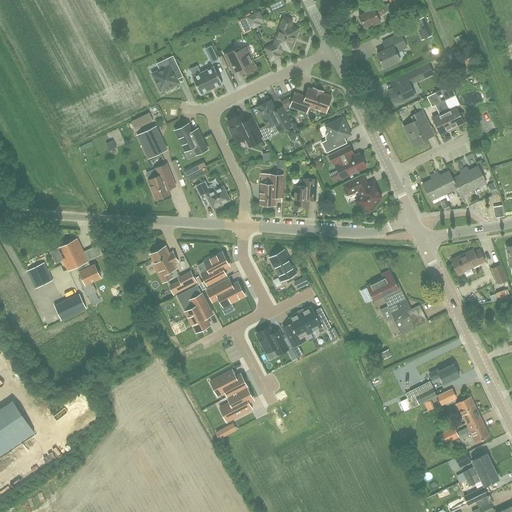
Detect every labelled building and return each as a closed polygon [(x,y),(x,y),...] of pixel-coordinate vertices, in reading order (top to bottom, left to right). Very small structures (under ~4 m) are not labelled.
[(385,13),(382,7),(382,6),(374,10),(374,9),(359,16),(364,28),(371,25),(371,26),(380,22),(378,16),(385,13)] [(258,24),(256,21),(260,19),(256,12),(245,18),(249,26),(250,28),(258,24)] [(249,26),(245,18),(237,22),(241,30),(249,26)] [(290,21),(289,20),(287,19),(285,19),(283,20),(282,22),(274,45),(265,49),(271,61),(280,57),(278,53),(281,52),(283,49),(290,51),(298,30),(290,27),(291,25),(291,23),(290,21)] [(419,27),(424,41),(433,38),(427,23),(419,27)] [(401,34),(382,43),(386,50),(377,55),(383,68),(400,60),(396,53),(407,47),(401,34)] [(218,60),(211,46),(205,49),(212,63),(218,60)] [(233,73),(239,70),(241,75),(255,69),(249,56),(250,56),(246,47),(235,53),(234,50),(225,55),(233,73)] [(174,88),(173,86),(179,84),(173,72),(179,69),(173,57),(167,60),(170,66),(152,74),(161,92),(166,90),(167,92),(174,88)] [(429,64),(420,68),(412,72),(400,77),(391,82),(394,88),(388,91),(394,105),(415,95),(410,85),(434,74),(429,64)] [(222,84),(214,67),(192,77),(200,95),(222,84)] [(331,100),(331,99),(331,97),(322,94),(322,92),(314,89),(313,91),(308,89),(305,98),(295,94),(290,107),(306,113),(308,106),(326,112),(328,106),(330,105),(331,100)] [(440,103),(452,129),(464,123),(456,107),(450,110),(445,101),(449,99),(445,90),(436,94),(440,103)] [(440,135),(452,129),(440,103),(436,94),(436,93),(427,97),(431,105),(434,104),(440,115),(432,118),(440,135)] [(275,124),(279,132),(291,127),(282,108),(275,111),(270,101),(269,101),(267,100),(263,102),(263,105),(258,107),(267,128),(275,124)] [(434,136),(422,111),(412,116),(415,122),(404,127),(414,147),(428,140),(427,139),(434,136)] [(262,141),(256,129),(251,119),(244,122),(241,115),(239,116),(237,115),(233,117),(233,119),(228,121),(231,128),(229,129),(232,135),(234,135),(237,142),(243,139),(246,140),(249,147),(262,141)] [(332,131),(329,133),(328,133),(327,134),(326,135),(326,136),(325,137),(325,138),(325,139),(326,140),(326,141),(321,143),(326,154),(347,144),(344,137),(345,133),(349,132),(342,119),(329,125),(332,131)] [(198,130),(192,133),(188,125),(175,131),(185,151),(193,147),(197,155),(207,150),(198,130)] [(163,152),(152,129),(138,136),(149,159),(163,152)] [(332,182),(341,177),(342,179),(366,167),(364,164),(365,162),(363,158),(361,158),(359,154),(351,158),(350,155),(352,154),(349,147),(329,157),(333,163),(336,162),(338,165),(336,166),(338,171),(329,175),(332,182)] [(206,167),(203,162),(198,164),(200,170),(206,167)] [(175,187),(171,178),(166,164),(155,169),(158,176),(148,180),(156,200),(170,195),(168,190),(175,187)] [(463,169),(473,190),(486,183),(478,167),(469,171),(467,167),(463,169)] [(186,178),(189,184),(209,174),(206,169),(186,178)] [(452,179),(457,189),(460,196),(473,190),(463,169),(460,171),(461,175),(452,179)] [(457,189),(452,179),(449,172),(440,176),(438,172),(434,174),(444,195),(457,189)] [(444,195),(434,174),(430,176),(432,180),(423,184),(431,201),(444,195)] [(271,207),(272,205),(274,206),(275,198),(281,198),(282,176),(270,175),(269,185),(261,184),(260,205),(266,205),(267,207),(271,207)] [(363,177),(356,181),(344,187),(348,195),(357,190),(360,191),(362,195),(358,200),(359,203),(369,212),(378,200),(376,199),(377,195),(379,195),(373,183),(367,186),(363,177)] [(296,187),(295,207),(308,208),(309,200),(315,200),(317,180),(304,179),(304,187),(296,187)] [(207,196),(213,208),(229,200),(223,187),(215,191),(214,188),(210,187),(208,188),(205,182),(196,187),(201,198),(207,196)] [(496,218),(504,216),(502,206),(494,207),(496,218)] [(78,239),(67,244),(78,266),(81,272),(80,272),(83,278),(80,280),(85,290),(94,285),(92,282),(101,278),(100,277),(102,275),(99,270),(97,270),(95,265),(91,267),(88,262),(88,261),(78,239)] [(78,266),(67,244),(58,249),(68,271),(78,266)] [(173,253),(171,254),(169,255),(165,247),(151,255),(155,263),(154,264),(158,272),(160,271),(162,275),(176,268),(174,264),(177,262),(173,253)] [(296,273),(284,250),(269,258),(281,281),(296,273)] [(485,261),(481,253),(479,250),(474,253),(473,250),(451,261),(458,274),(485,261)] [(226,276),(223,269),(229,266),(222,253),(213,257),(213,256),(205,260),(206,261),(204,262),(208,270),(201,274),(207,285),(218,280),(226,276)] [(29,272),(37,290),(56,281),(47,263),(29,272)] [(498,284),(506,280),(500,265),(492,269),(498,284)] [(367,287),(368,288),(360,291),(366,303),(373,299),(374,300),(383,296),(394,318),(393,319),(401,335),(428,322),(420,305),(411,310),(402,291),(400,292),(390,272),(382,276),(383,279),(367,287)] [(175,286),(178,292),(196,283),(192,274),(180,280),(181,283),(175,286)] [(229,279),(219,284),(207,291),(213,302),(219,299),(223,307),(245,296),(238,283),(232,286),(229,279)] [(306,279),(295,284),(298,289),(308,284),(306,279)] [(94,308),(102,304),(96,293),(89,296),(94,308)] [(210,325),(206,318),(213,315),(202,294),(190,300),(194,308),(185,312),(196,332),(210,325)] [(299,312),(310,333),(317,329),(320,334),(331,328),(325,316),(318,320),(311,307),(306,310),(305,308),(299,312)] [(87,309),(63,322),(70,336),(95,323),(87,309)] [(295,332),(288,336),(294,347),(305,341),(303,337),(310,333),(299,312),(293,315),(294,317),(288,319),(295,332)] [(288,350),(283,339),(279,332),(278,331),(273,334),(269,327),(256,334),(266,353),(274,349),(278,355),(288,350)] [(293,350),(287,352),(292,361),(297,358),(293,350)] [(444,384),(460,377),(454,365),(445,369),(444,367),(430,374),(433,381),(441,377),(444,384)] [(241,375),(236,377),(233,372),(232,371),(232,372),(225,375),(210,383),(215,392),(217,395),(217,396),(218,395),(225,392),(228,397),(247,387),(247,388),(241,375)] [(424,403),(431,400),(437,396),(430,382),(405,394),(412,408),(419,405),(419,406),(424,403)] [(251,408),(248,402),(253,400),(247,388),(247,387),(228,397),(227,397),(230,403),(221,408),(220,409),(222,413),(227,422),(244,413),(251,409),(252,409),(251,408)] [(453,389),(437,396),(442,406),(457,398),(453,389)] [(465,422),(480,416),(471,397),(456,404),(465,422)] [(431,400),(424,403),(428,412),(435,408),(431,400)] [(18,407),(0,419),(0,455),(35,432),(18,407)] [(480,416),(465,422),(468,427),(459,432),(462,438),(471,434),(475,443),(490,436),(480,416)] [(444,444),(448,443),(454,440),(459,437),(454,427),(439,434),(439,435),(444,444)] [(215,434),(218,439),(229,433),(227,428),(215,434)] [(491,450),(501,445),(498,440),(488,445),(491,450)] [(459,468),(471,462),(466,452),(454,457),(455,460),(454,460),(458,469),(459,467),(459,468)] [(466,479),(493,467),(487,454),(472,460),(475,467),(463,473),(466,479)] [(14,472),(17,476),(26,469),(23,465),(14,472)] [(493,467),(466,479),(469,486),(482,480),(484,486),(499,479),(493,467)] [(463,497),(467,505),(487,495),(483,487),(463,497)] [(467,505),(463,497),(446,506),(449,511),(453,511),(467,505)] [(441,511),(438,503),(433,506),(435,511),(441,511)] [(511,511),(511,506),(500,511),(496,511),(495,510),(494,510),(490,503),(479,508),(472,511),(511,511)]
